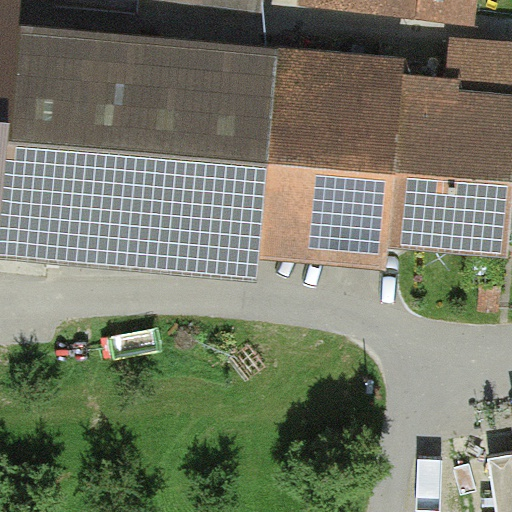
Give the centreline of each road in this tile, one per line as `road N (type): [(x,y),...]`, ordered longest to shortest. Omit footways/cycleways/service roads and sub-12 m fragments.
road 1 (unclassified): [(0,301),(302,305),(372,322),(425,353)]
road 2 (unclassified): [(391,511),(425,353)]
